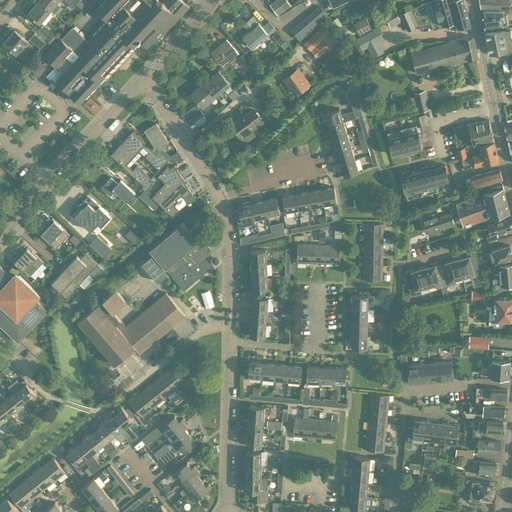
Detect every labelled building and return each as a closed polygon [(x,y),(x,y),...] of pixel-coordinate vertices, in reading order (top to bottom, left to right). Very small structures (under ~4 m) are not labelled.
[(40,23),(50,10),(39,0),(28,13),(40,23)] [(60,6),(56,3),(59,0),(39,0),(50,10),(51,10),(55,13),(60,6)] [(103,76),(105,78),(135,45),(134,44),(138,39),(148,49),(189,6),(182,0),(163,0),(160,3),(157,0),(103,0),(95,9),(104,18),(85,39),(72,27),(61,39),(79,56),(70,65),(55,81),(64,89),(62,91),(63,96),(69,96),(70,95),(79,103),(103,76)] [(277,15),(290,5),(285,0),(276,0),(270,5),(277,15)] [(329,0),(331,2),(326,4),(329,10),(333,8),(350,0),(329,0)] [(435,0),(436,1),(438,10),(437,13),(438,18),(441,20),(443,25),(443,26),(455,23),(457,31),(470,27),(471,27),(472,27),(466,8),(466,7),(464,0),(435,0)] [(511,0),(478,0),(481,7),(502,9),(510,9),(510,2),(511,2),(511,0)] [(320,7),(292,30),(299,39),(328,16),(320,7)] [(408,31),(415,28),(408,10),(400,14),(398,15),(406,31),(408,31)] [(485,27),(508,25),(507,14),(504,14),(503,10),(484,10),(485,17),(483,17),(485,27)] [(74,19),(70,16),(65,22),(68,26),(74,19)] [(248,31),(242,37),(251,47),(267,33),(269,35),(275,29),(268,21),(262,27),(253,16),(243,25),(248,31)] [(366,17),(353,24),(359,35),(372,28),(366,17)] [(341,25),(337,18),(329,23),(333,30),(341,25)] [(312,51),(330,32),(322,24),(304,43),(312,51)] [(48,38),(52,33),(42,25),(38,30),(48,38)] [(508,25),(485,27),(490,53),(511,50),(511,40),(511,41),(510,29),(508,29),(508,25)] [(378,27),(356,39),(362,50),(367,47),(373,58),(384,52),(379,42),(384,39),(378,27)] [(14,30),(4,43),(10,48),(6,53),(13,58),(17,53),(17,54),(28,41),(14,30)] [(330,32),(312,51),(319,58),(338,40),(330,32)] [(279,45),(284,41),(277,33),(272,37),(279,45)] [(40,48),(44,43),(34,34),(29,39),(40,48)] [(52,34),(46,41),(51,45),(57,38),(52,34)] [(55,66),(63,58),(70,65),(79,56),(61,39),(59,37),(43,55),(55,66)] [(421,42),(410,45),(412,52),(418,73),(473,58),(476,57),(478,57),(472,37),(463,39),(423,49),(421,42)] [(219,63),(219,62),(222,65),(228,60),(230,62),(238,54),(237,52),(226,40),(211,53),(219,63)] [(39,62),(31,70),(38,76),(46,68),(39,62)] [(298,70),(285,79),(295,93),(297,95),(310,86),(308,83),(298,70)] [(245,71),(240,75),(244,79),(249,75),(245,71)] [(224,98),(220,93),(229,85),(218,72),(205,82),(216,96),(217,95),(220,100),(224,98)] [(205,82),(191,94),(202,107),(204,106),(216,96),(205,82)] [(268,89),(262,93),(267,100),(273,95),(268,89)] [(418,112),(430,109),(426,92),(414,95),(418,112)] [(361,102),(359,103),(362,113),(362,116),(365,115),(367,114),(369,114),(365,101),(364,102),(361,102)] [(342,122),(358,117),(362,116),(362,113),(359,103),(354,104),(351,105),(353,111),(340,115),(338,109),(324,113),(328,126),(342,122)] [(196,105),(185,113),(189,118),(200,110),(196,105)] [(262,121),(253,108),(231,123),(241,136),(262,121)] [(189,118),(192,122),(203,115),(200,110),(189,118)] [(493,141),(489,120),(469,124),(474,145),(493,141)] [(332,139),(346,134),(342,122),(328,126),(332,139)] [(153,148),(151,150),(155,153),(157,150),(159,151),(168,142),(156,123),(144,130),(153,146),(152,147),(153,148)] [(420,139),(419,133),(417,127),(416,125),(402,128),(408,154),(417,152),(416,150),(422,148),(422,146),(420,139)] [(408,154),(402,128),(387,132),(393,155),(399,154),(400,156),(408,154)] [(155,153),(151,150),(152,149),(133,131),(125,139),(126,141),(124,144),(122,142),(122,143),(135,155),(143,147),(149,152),(145,156),(159,170),(168,160),(167,159),(159,151),(157,150),(155,153)] [(332,139),(336,151),(350,147),(354,145),(353,140),(349,141),(346,134),(332,139)] [(111,154),(110,154),(144,186),(149,180),(151,178),(137,165),(133,170),(127,164),(135,155),(122,143),(114,151),(116,152),(113,155),(111,154)] [(496,152),(494,143),(479,146),(481,154),(481,156),(496,152)] [(339,164),(354,159),(350,147),(336,151),(339,164)] [(467,157),(464,148),(457,149),(459,158),(459,159),(467,157)] [(179,152),(178,152),(171,156),(168,159),(172,163),(182,157),(179,152)] [(475,167),(498,161),(496,152),(481,156),(481,154),(472,156),(475,167)] [(343,176),(358,172),(354,159),(339,164),(343,176)] [(438,164),(430,166),(437,192),(451,188),(445,165),(439,166),(438,164)] [(152,197),(159,204),(181,181),(183,180),(177,169),(175,170),(173,167),(175,166),(175,165),(170,168),(168,166),(158,176),(165,183),(152,197)] [(437,192),(430,166),(421,168),(422,170),(416,172),(422,195),(437,192)] [(474,188),(502,179),(499,169),(471,177),(474,188)] [(422,195),(416,172),(410,173),(410,171),(401,174),(407,199),(422,195)] [(110,178),(101,188),(110,196),(114,191),(126,202),(134,193),(120,180),(116,183),(110,178)] [(144,186),(142,188),(145,191),(146,192),(153,184),(149,180),(144,186)] [(184,184),(181,181),(159,204),(172,217),(179,211),(173,205),(177,201),(176,199),(182,195),(184,198),(187,196),(190,203),(195,200),(192,193),(186,183),(184,184)] [(487,206),(507,201),(502,185),(489,188),(490,192),(483,194),(484,194),(487,206)] [(332,187),(321,189),(323,205),(324,208),(330,207),(329,204),(336,202),(333,187),(332,187)] [(321,189),(308,191),(311,207),(323,205),(321,189)] [(146,192),(145,191),(140,195),(148,202),(152,197),(146,192)] [(308,191),(295,194),(298,209),(311,207),(308,191)] [(295,194),(282,196),(285,212),(286,211),(287,217),(299,215),(298,209),(295,194)] [(473,210),(487,206),(484,194),(483,194),(483,195),(475,197),(456,204),(460,215),(473,210)] [(82,208),(75,216),(91,230),(98,223),(101,226),(110,216),(92,198),(88,202),(85,199),(79,205),(82,208)] [(276,198),(263,201),(267,216),(280,213),(276,198)] [(235,209),(239,227),(239,225),(255,221),(255,223),(256,223),(255,219),(254,219),(250,204),(251,204),(250,201),(243,203),(243,205),(237,207),(238,209),(235,210),(235,209)] [(251,204),(250,204),(254,219),(255,219),(267,216),(263,201),(251,204)] [(510,213),(507,201),(487,206),(473,210),(460,215),(463,226),(486,218),(487,219),(488,218),(510,213)] [(428,216),(422,218),(424,223),(427,233),(454,225),(449,209),(447,203),(441,205),(443,211),(443,212),(428,216)] [(408,220),(416,218),(414,212),(406,214),(408,220)] [(45,228),(40,233),(44,237),(43,238),(55,249),(69,234),(52,218),(47,223),(50,226),(47,230),(45,228)] [(489,229),(483,230),(484,233),(486,233),(487,240),(498,237),(497,233),(511,229),(511,228),(510,219),(488,224),(489,229)] [(183,222),(149,249),(171,275),(186,262),(193,271),(208,258),(204,254),(211,249),(192,227),(189,230),(183,222)] [(282,222),(269,225),(271,233),(272,237),(275,236),(285,234),(284,230),(282,222)] [(383,223),(364,223),(364,237),(383,237),(383,232),(383,223)] [(74,234),(74,235),(69,239),(76,246),(81,240),(74,234)] [(97,235),(89,244),(103,258),(112,249),(97,235)] [(383,251),(383,237),(364,237),(364,251),(383,251)] [(87,246),(82,242),(77,247),(82,252),(87,246)] [(297,263),(311,263),(311,244),(297,244),(297,263)] [(325,263),(326,244),(311,244),(311,263),(325,263)] [(326,244),(325,263),(340,263),(340,244),(326,244)] [(493,252),(489,253),(491,263),(511,257),(511,253),(511,252),(511,250),(511,247),(510,247),(510,245),(492,250),(493,252)] [(17,255),(12,260),(30,277),(43,262),(31,251),(30,251),(27,248),(22,254),(24,255),(20,259),(17,255)] [(251,264),(266,263),(265,250),(250,251),(251,264)] [(383,251),(364,251),(364,265),(382,266),(383,251)] [(98,264),(86,252),(80,259),(77,256),(72,261),(73,263),(70,266),(67,263),(62,267),(80,284),(80,283),(84,288),(93,279),(89,274),(98,264)] [(142,263),(158,282),(167,274),(151,255),(142,263)] [(457,259),(462,277),(470,275),(471,279),(481,276),(479,269),(485,267),(482,256),(476,258),(477,264),(472,265),(469,257),(464,258),(464,257),(457,259)] [(183,290),(213,265),(208,258),(193,271),(186,262),(171,275),(183,290)] [(454,279),(462,277),(457,259),(451,261),(451,262),(446,263),(448,272),(442,273),(446,286),(455,283),(454,279)] [(501,285),(511,284),(511,262),(500,263),(501,285)] [(266,263),(251,264),(252,277),(267,276),(266,263)] [(382,280),(382,266),(364,265),(363,279),(382,280)] [(446,286),(442,273),(437,275),(435,266),(430,267),(429,267),(423,268),(427,286),(435,284),(436,288),(446,286)] [(0,325),(18,342),(47,311),(35,300),(40,296),(16,273),(11,278),(0,267),(0,325)] [(66,298),(80,284),(62,267),(58,272),(61,276),(58,279),(56,277),(51,283),(55,286),(54,287),(66,298)] [(419,288),(427,286),(423,268),(416,270),(416,271),(411,272),(413,281),(408,282),(411,295),(420,292),(419,288)] [(267,276),(252,277),(253,290),(268,289),(267,276)] [(37,288),(41,284),(35,278),(31,283),(37,288)] [(116,289),(78,321),(115,365),(117,362),(121,367),(126,363),(122,358),(131,351),(135,355),(139,352),(140,353),(185,315),(166,292),(126,326),(114,312),(126,302),(116,289)] [(472,291),(472,300),(480,300),(480,292),(472,291)] [(370,303),(368,303),(368,295),(352,294),(352,308),(368,308),(368,309),(371,309),(371,304),(370,303)] [(266,311),(267,298),(252,296),(251,310),(266,311)] [(511,319),(511,297),(494,297),(494,319),(511,319)] [(368,308),(352,308),(352,321),(368,321),(368,309),(368,308)] [(265,324),(266,311),(251,310),(250,323),(265,324)] [(368,321),(352,321),(352,335),(368,335),(368,321)] [(265,324),(250,323),(249,336),(264,337),(265,324)] [(367,347),(368,335),(352,335),(351,348),(360,348),(360,352),(373,352),(373,347),(367,347)] [(489,337),(469,336),(468,347),(489,348),(489,337)] [(494,358),(511,358),(511,350),(494,350),(494,358)] [(492,360),(491,377),(509,379),(510,362),(492,360)] [(261,378),(262,363),(249,361),(248,377),(261,378)] [(421,381),(420,363),(408,364),(408,361),(401,362),(402,374),(408,373),(409,382),(421,381)] [(451,361),(441,362),(442,379),(453,378),(451,361)] [(432,380),(430,362),(420,363),(421,381),(432,380)] [(442,379),(441,362),(430,362),(432,380),(442,379)] [(276,364),(262,363),(261,378),(274,379),(276,364)] [(287,381),(289,365),(276,364),(274,379),(287,381)] [(289,365),(287,381),(300,382),(302,366),(289,365)] [(319,382),(320,367),(307,366),(306,382),(319,382)] [(174,390),(185,381),(174,367),(163,376),(174,390)] [(332,383),(333,367),(320,367),(319,382),(332,383)] [(345,383),(346,367),(333,367),(332,383),(345,383)] [(164,398),(174,390),(163,376),(152,384),(164,398)] [(12,383),(26,401),(30,397),(32,399),(36,396),(26,383),(22,387),(16,380),(12,383)] [(13,394),(9,397),(20,410),(23,407),(21,404),(26,401),(12,383),(8,387),(13,394)] [(152,408),(164,398),(152,384),(141,393),(152,408)] [(506,399),(507,390),(482,388),(482,397),(506,399)] [(184,399),(188,396),(183,389),(179,392),(184,399)] [(20,410),(9,397),(5,400),(0,393),(0,402),(9,414),(14,410),(16,413),(20,410)] [(142,416),(152,408),(141,393),(130,402),(142,416)] [(370,393),(369,407),(388,409),(388,404),(389,395),(370,393)] [(5,417),(9,414),(0,402),(0,419),(3,423),(7,420),(5,417)] [(504,416),(505,407),(484,405),(483,414),(504,416)] [(248,419),(263,420),(264,407),(249,406),(248,419)] [(120,413),(114,417),(130,435),(133,440),(138,436),(133,431),(133,432),(127,425),(133,421),(130,417),(125,411),(122,407),(117,410),(120,413)] [(388,409),(369,407),(367,421),(386,423),(388,409)] [(128,408),(125,411),(130,417),(133,414),(128,408)] [(156,413),(150,417),(154,423),(160,418),(156,413)] [(172,418),(171,416),(142,439),(146,445),(166,429),(170,435),(184,423),(181,420),(179,422),(174,416),(172,418)] [(133,440),(130,435),(114,417),(109,421),(107,418),(103,421),(115,435),(120,431),(130,443),(133,440)] [(292,435),(307,436),(308,419),(294,417),(292,435)] [(262,433),(263,420),(248,419),(247,432),(262,433)] [(321,438),(322,420),(308,419),(307,436),(321,438)] [(407,428),(405,441),(412,442),(413,438),(423,439),(426,421),(425,420),(415,419),(415,420),(413,429),(407,428)] [(322,420),(321,438),(335,439),(337,421),(322,420)] [(472,438),(478,439),(481,439),(483,432),(502,434),(503,422),(474,420),(472,438)] [(102,427),(96,431),(115,454),(119,452),(109,440),(115,435),(103,421),(99,424),(102,427)] [(367,421),(366,435),(385,437),(386,423),(367,421)] [(434,441),(437,422),(426,421),(423,439),(434,441)] [(445,442),(447,423),(437,422),(434,441),(445,442)] [(187,427),(184,423),(170,435),(174,440),(167,446),(170,449),(171,449),(189,435),(184,429),(187,427)] [(464,433),(463,433),(457,432),(458,425),(447,423),(445,442),(455,444),(455,446),(462,447),(464,433)] [(115,454),(96,431),(91,435),(88,433),(85,435),(97,450),(102,445),(111,457),(115,454)] [(261,446),(262,433),(247,432),(246,445),(261,446)] [(84,441),(78,446),(97,469),(101,466),(92,453),(97,450),(85,435),(82,438),(84,441)] [(184,452),(199,441),(196,438),(193,440),(189,435),(171,449),(170,450),(158,459),(162,464),(163,465),(176,455),(174,453),(180,447),(184,452)] [(385,437),(366,435),(365,449),(383,451),(385,437)] [(499,453),(500,442),(481,439),(478,439),(478,445),(475,445),(475,450),(477,450),(497,453),(499,453)] [(97,469),(78,446),(73,449),(71,447),(67,450),(68,452),(74,459),(79,465),(85,460),(89,466),(87,468),(92,473),(97,469)] [(158,458),(158,459),(163,455),(158,450),(154,453),(158,458)] [(245,452),(245,464),(262,465),(262,451),(245,452)] [(68,452),(65,455),(71,462),(72,461),(74,459),(68,452)] [(431,467),(432,456),(425,455),(423,466),(431,467)] [(354,456),(353,469),(368,471),(369,458),(354,456)] [(53,458),(42,467),(54,481),(65,472),(53,458)] [(475,460),(474,471),(478,472),(478,475),(487,476),(487,473),(494,474),(496,463),(475,460)] [(183,481),(197,470),(194,466),(191,469),(187,463),(168,478),(172,482),(179,476),(183,481)] [(261,478),(262,465),(245,464),(245,478),(261,478)] [(110,465),(107,468),(114,476),(118,473),(111,465),(110,465)] [(43,490),(54,481),(42,467),(31,476),(43,490)] [(368,471),(353,469),(352,483),(367,484),(368,471)] [(183,496),(201,481),(197,476),(200,474),(197,470),(183,481),(187,487),(180,492),(183,496)] [(116,478),(111,482),(115,487),(120,483),(122,486),(126,483),(119,475),(115,478),(116,478)] [(31,476),(20,484),(32,499),(43,490),(31,476)] [(82,488),(90,498),(102,489),(94,478),(82,488)] [(261,478),(245,478),(245,491),(252,492),(252,502),(268,502),(268,490),(267,490),(268,478),(261,478)] [(201,481),(183,496),(186,500),(193,494),(197,499),(211,488),(208,484),(206,486),(201,481)] [(472,481),(470,496),(470,497),(470,500),(479,502),(479,498),(490,500),(492,487),(479,485),(479,482),(472,481)] [(352,483),(351,496),(366,497),(367,484),(352,483)] [(21,508),(32,499),(20,484),(9,493),(21,508)] [(130,496),(131,496),(134,493),(127,485),(124,488),(130,496)] [(162,490),(166,495),(170,491),(167,487),(162,490)] [(98,509),(110,499),(102,489),(90,498),(98,509)] [(139,498),(142,502),(148,496),(145,493),(139,498)] [(187,501),(183,496),(175,503),(178,507),(187,501)] [(366,497),(351,496),(350,509),(365,510),(366,497)] [(0,504),(0,509),(2,511),(15,511),(17,510),(8,498),(0,504)] [(100,511),(114,511),(118,509),(110,499),(98,509),(100,511)] [(43,511),(42,511),(63,511),(55,502),(43,511)] [(130,511),(136,506),(134,502),(127,507),(130,511)]
